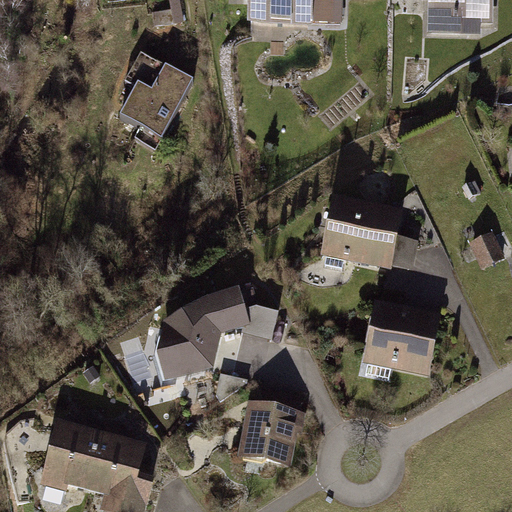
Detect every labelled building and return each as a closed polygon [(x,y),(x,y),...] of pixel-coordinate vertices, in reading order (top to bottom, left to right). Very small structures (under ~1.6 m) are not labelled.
[(163,0),(160,1),(164,24),(172,23),(167,0),(163,0)] [(248,0),(248,21),(337,23),(337,0),(248,0)] [(386,0),(387,11),(420,11),(420,0),(386,0)] [(427,0),(427,13),(450,14),(450,25),(455,25),(455,20),(487,21),(488,0),(427,0)] [(117,119),(158,141),(190,83),(138,55),(122,84),(133,90),(117,119)] [(467,199),(476,194),(471,184),(461,189),(467,199)] [(394,216),(334,203),(326,240),(346,244),(344,253),(342,253),(341,257),(384,266),(394,216)] [(481,268),(499,259),(488,236),(470,245),(481,268)] [(416,269),(420,240),(405,238),(401,266),(416,269)] [(187,314),(165,327),(158,355),(166,378),(207,366),(215,331),(241,323),(233,295),(206,303),(198,317),(187,314)] [(433,322),(375,310),(365,359),(366,359),(367,353),(389,357),(388,364),(422,371),(433,322)] [(296,418),(250,408),(242,450),(257,453),(261,459),(283,463),(290,430),(294,431),(296,418)] [(112,429),(90,423),(87,437),(97,440),(108,443),(112,429)] [(64,483),(84,488),(97,440),(87,437),(57,429),(44,478),(45,478),(46,475),(65,480),(64,483)] [(108,443),(97,440),(84,488),(105,494),(101,508),(114,511),(138,511),(145,486),(129,482),(137,451),(108,443)] [(59,502),(64,483),(65,480),(46,475),(45,478),(40,497),(59,502)]
